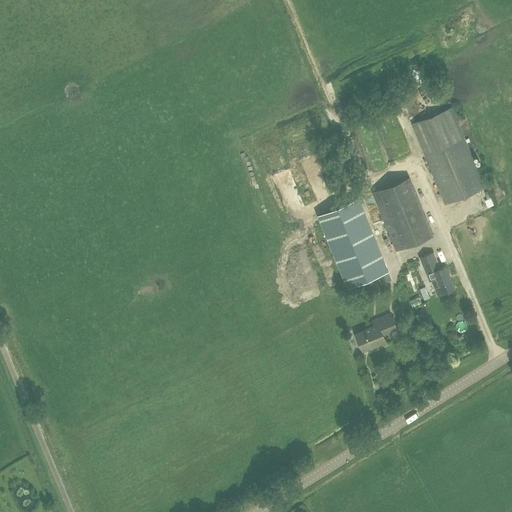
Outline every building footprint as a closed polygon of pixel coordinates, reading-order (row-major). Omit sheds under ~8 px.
[(384,57),(372,58),(373,67),(385,66),(384,57)] [(486,187),(511,175),(511,145),(489,91),(452,106),(486,187)] [(485,187),(464,138),(451,107),(412,123),(446,203),(485,187)] [(372,122),(361,125),(365,139),(375,137),(372,122)] [(303,126),(293,132),(296,137),(306,132),(303,126)] [(370,141),(365,143),(372,161),(378,158),(370,141)] [(312,178),(321,204),(333,200),(325,174),(312,178)] [(434,235),(410,176),(373,191),(397,250),(434,235)] [(359,197),(318,214),(347,286),(388,270),(359,197)] [(422,245),(402,252),(404,258),(424,251),(422,245)] [(440,267),(434,252),(420,258),(430,280),(432,279),(438,294),(455,287),(446,265),(440,267)] [(376,282),(368,285),(372,293),(378,291),(379,290),(376,282)] [(364,351),(387,341),(384,334),(397,328),(391,313),(379,318),(381,323),(356,333),(364,351)]
